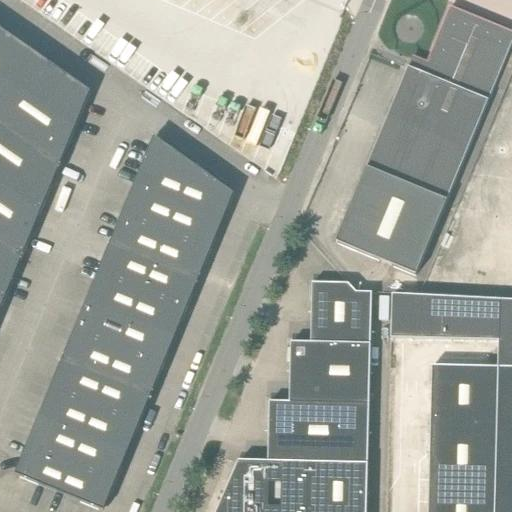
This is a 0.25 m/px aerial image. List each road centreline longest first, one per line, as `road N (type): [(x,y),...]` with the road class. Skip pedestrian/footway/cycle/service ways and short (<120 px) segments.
road 1 (unclassified): [(168,511),(382,0)]
road 2 (unknown): [(0,412),(125,110)]
